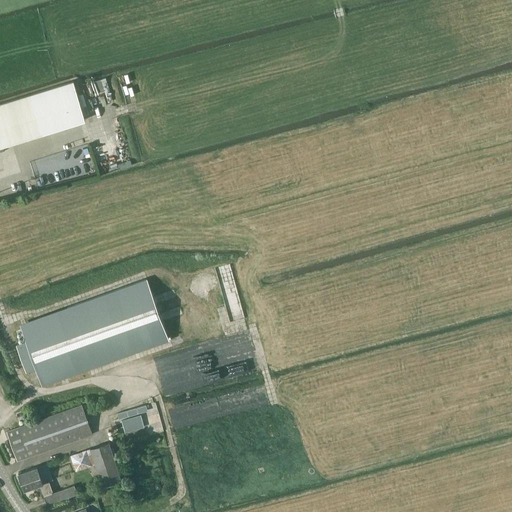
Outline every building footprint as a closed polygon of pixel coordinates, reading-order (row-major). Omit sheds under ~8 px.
[(0,103),(0,145),(85,118),(73,80),(0,103)] [(89,368),(169,339),(149,288),(145,279),(120,288),(67,307),(68,309),(22,326),(28,341),(18,345),(27,370),(37,367),(43,383),(88,366),(89,368)] [(29,456),(93,434),(82,404),(6,431),(17,461),(29,456)] [(305,427),(291,409),(282,415),(296,434),(305,427)] [(283,433),(268,415),(259,423),(274,440),(283,433)] [(259,440),(245,421),(236,428),(251,446),(259,440)] [(237,445),(222,427),(212,435),(227,453),(237,445)] [(122,479),(109,442),(90,448),(102,486),(122,479)] [(217,464),(194,461),(193,472),(216,475),(217,464)] [(38,466),(18,473),(24,490),(39,484),(47,505),(78,494),(74,484),(53,492),(49,481),(44,483),(38,466)] [(217,484),(195,490),(197,500),(220,495),(217,484)]
